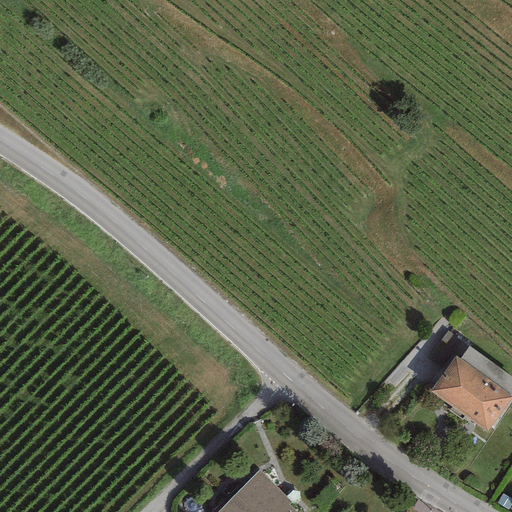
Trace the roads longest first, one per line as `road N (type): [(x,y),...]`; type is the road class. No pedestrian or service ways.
road 1 (tertiary): [(0,148),(162,265),(287,384)]
road 2 (tertiary): [(287,384),(470,511)]
road 3 (unclassified): [(161,511),(287,384)]
